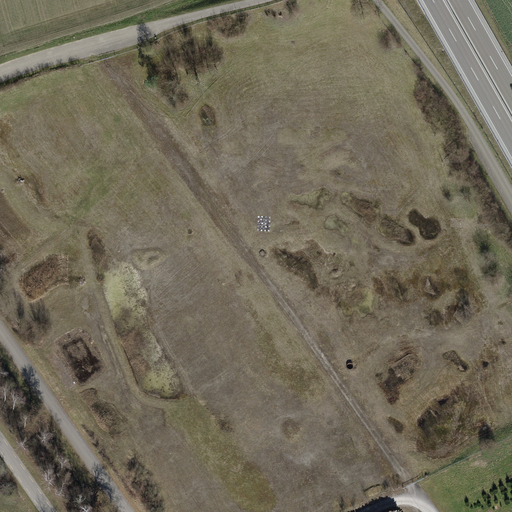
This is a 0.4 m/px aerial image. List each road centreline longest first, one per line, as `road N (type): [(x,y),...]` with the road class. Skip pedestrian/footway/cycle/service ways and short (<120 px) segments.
road 1 (unclassified): [(125,511),(0,330)]
road 2 (motorway): [(432,0),(511,140)]
